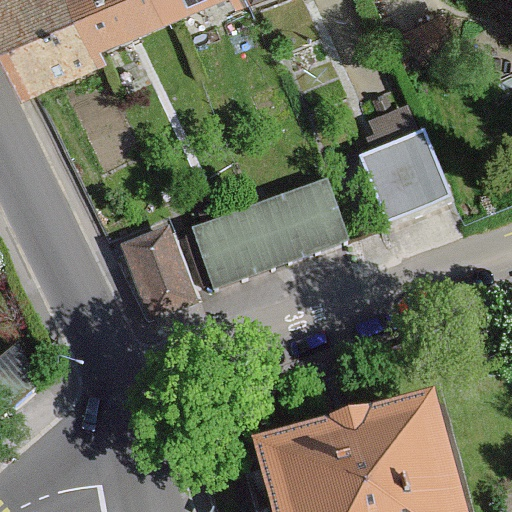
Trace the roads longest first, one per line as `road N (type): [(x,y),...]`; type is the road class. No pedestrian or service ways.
road 1 (unclassified): [(511,258),(135,405)]
road 2 (unclassified): [(135,405),(0,122)]
road 3 (residential): [(135,405),(9,511)]
